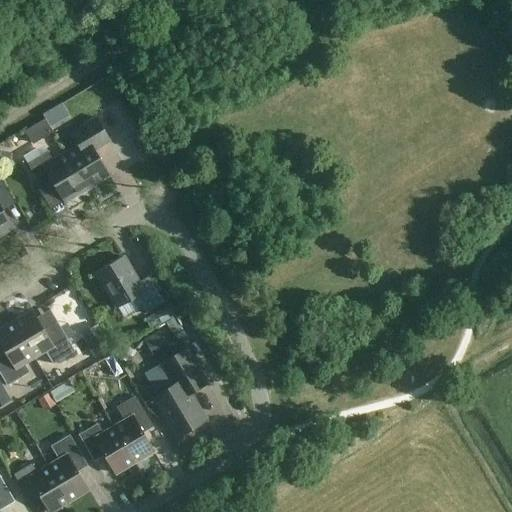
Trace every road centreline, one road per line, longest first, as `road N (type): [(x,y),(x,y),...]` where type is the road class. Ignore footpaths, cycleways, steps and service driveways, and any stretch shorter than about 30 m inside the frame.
road 1 (residential): [(137,511),(245,447),(262,404),(235,334),(182,240),(140,209)]
road 2 (track): [(0,120),(216,0)]
road 3 (residential): [(140,209),(0,291)]
